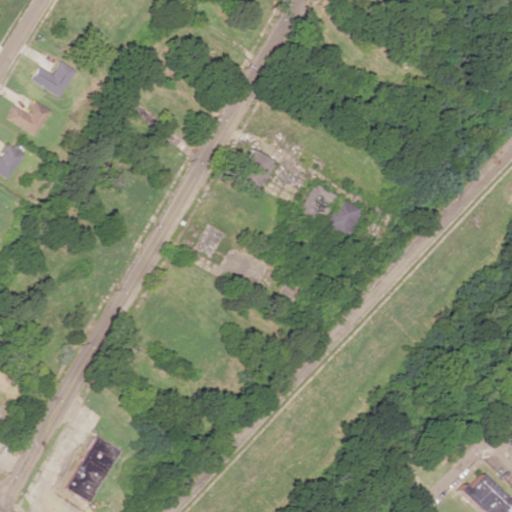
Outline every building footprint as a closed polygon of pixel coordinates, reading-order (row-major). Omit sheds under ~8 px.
[(34,65),(47,73),(55,60),(70,70),(54,96),(26,79),(34,65)] [(30,100),(45,110),(30,135),(2,118),(10,105),(23,114),(30,100)] [(0,148),(3,143),(18,154),(2,179),(0,177),(0,148)] [(247,149),(266,160),(257,180),(236,167),(247,149)] [(329,195),(307,184),(291,211),(314,223),(329,195)] [(331,198),(352,209),(338,236),(317,224),(331,198)] [(90,435),(114,450),(82,502),(58,488),(90,435)] [(511,511),(511,509),(473,474),(460,488),(456,484),(451,490),(474,511),(511,511)]
